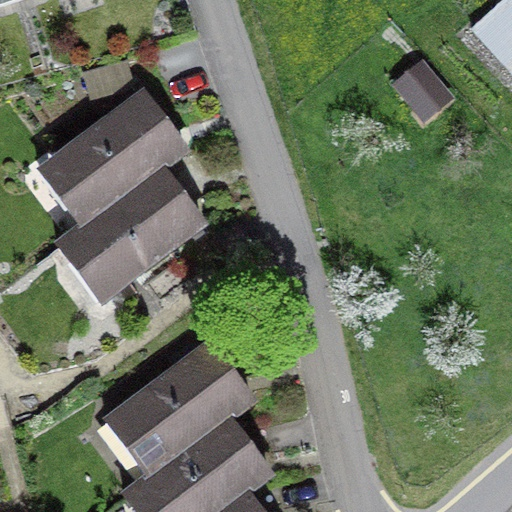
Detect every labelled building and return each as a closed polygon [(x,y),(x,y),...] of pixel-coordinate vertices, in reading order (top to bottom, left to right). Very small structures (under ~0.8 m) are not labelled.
[(511,2),(476,36),(511,73),(511,2)] [(40,181),(90,244),(176,175),(209,149),(159,86),(40,181)] [(176,175),(90,244),(74,256),(121,315),(223,234),(176,175)] [(116,433),(156,483),(240,417),(259,401),(218,351),(116,433)] [(247,511),(269,495),(290,480),(240,417),(156,483),(131,501),(139,511),(247,511)] [(282,511),(269,495),(247,511),(282,511)]
